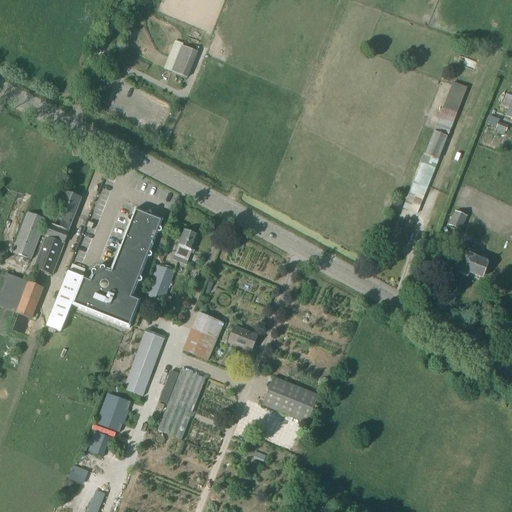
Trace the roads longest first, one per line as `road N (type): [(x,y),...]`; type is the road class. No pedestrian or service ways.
road 1 (tertiary): [(511,372),(261,227),(0,91)]
road 2 (track): [(73,128),(121,0)]
